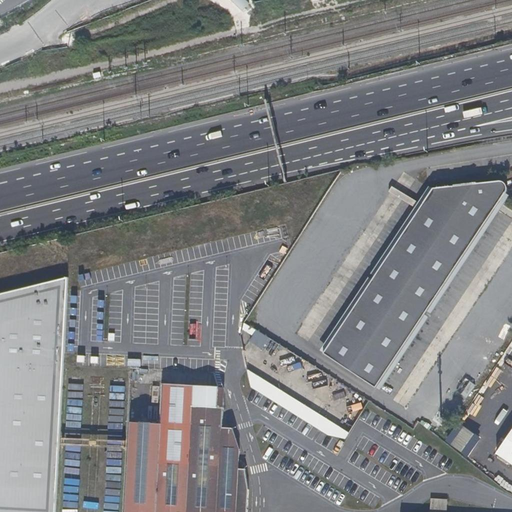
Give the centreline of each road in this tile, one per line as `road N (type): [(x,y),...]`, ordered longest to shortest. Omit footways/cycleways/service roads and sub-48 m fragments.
road 1 (motorway): [(511,70),(0,193)]
road 2 (motorway): [(0,228),(469,118)]
road 3 (residential): [(511,149),(370,174),(285,313)]
